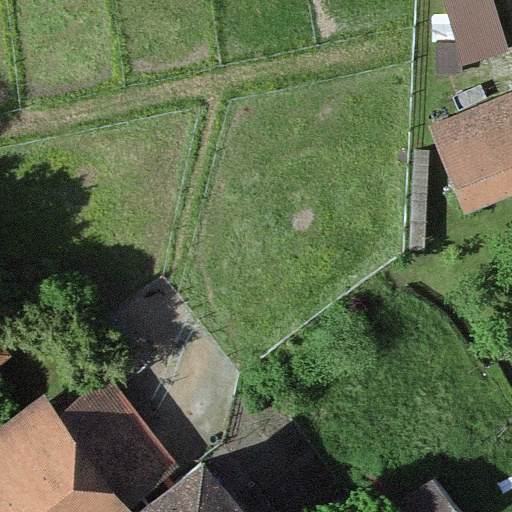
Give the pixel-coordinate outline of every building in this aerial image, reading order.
[(450,0),(466,52),(511,38),(511,34),(501,0),(450,0)] [(511,89),(425,126),(465,219),(511,198),(511,89)] [(131,497),(112,473),(153,441),(103,378),(61,411),(46,391),(0,426),(0,511),(113,511),(131,497)] [(441,511),(466,495),(431,445),(375,484),(365,470),(321,500),(329,511),(441,511)] [(137,511),(259,511),(216,454),(137,511)]
